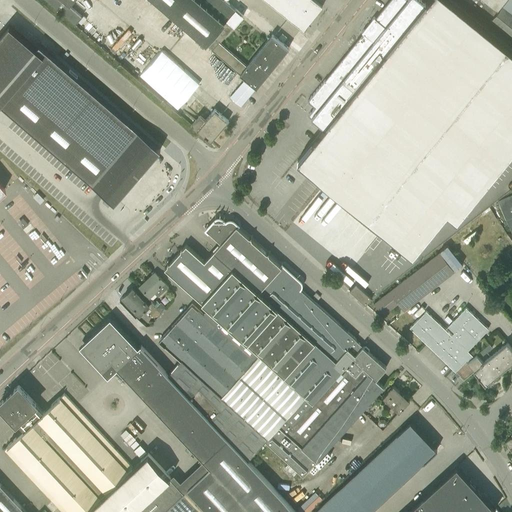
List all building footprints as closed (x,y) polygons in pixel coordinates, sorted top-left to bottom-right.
[(73,0),(47,0),(75,24),(82,16),(69,5),(73,0)] [(289,48),(272,34),(247,66),(220,43),(244,15),(225,0),(154,0),(230,65),(238,71),(237,72),(246,79),(256,88),(257,87),(289,48)] [(322,6),(315,0),(314,0),(266,0),(303,30),(322,6)] [(324,128),(298,160),(414,254),(448,212),(458,219),(511,152),(511,49),(451,0),(427,0),(425,3),(421,0),(389,0),(386,5),(380,12),(376,18),(374,17),(372,19),(374,20),(371,24),(370,23),(367,26),(368,27),(365,30),(364,29),(362,32),(363,33),(358,40),(353,46),(351,48),(308,101),(315,107),(309,115),(324,127),(324,128)] [(467,0),(490,19),(503,4),(504,3),(506,0),(467,0)] [(503,4),(490,19),(511,36),(511,10),(504,3),(503,4)] [(36,48),(9,25),(0,35),(0,103),(103,192),(115,202),(155,155),(161,149),(39,44),(36,48)] [(236,90),(246,79),(237,72),(229,81),(227,83),(236,90)] [(236,90),(230,96),(241,105),(256,88),(246,79),(236,90)] [(197,129),(211,141),(229,120),(215,109),(206,119),(200,113),(191,124),(197,129)] [(511,195),(498,202),(511,232),(511,231),(511,195)] [(214,251),(273,304),(298,277),(282,263),(281,265),(269,255),(269,252),(267,253),(252,239),(252,237),(249,237),(238,227),(239,225),(235,221),(233,220),(231,219),(229,219),(228,220),(226,221),(223,219),(222,218),(220,217),(218,217),(216,218),(215,219),(206,229),(221,243),(214,251)] [(178,253),(260,326),(298,361),(315,342),(273,304),(214,251),(205,261),(186,244),(183,248),(181,248),(181,250),(178,253)] [(439,252),(374,304),(383,312),(394,304),(390,300),(394,297),(397,302),(403,309),(453,269),(439,252)] [(165,268),(209,308),(246,342),(283,375),(284,376),(298,361),(260,326),(178,253),(170,263),(168,263),(168,265),(165,268)] [(140,286),(136,290),(140,295),(145,301),(149,298),(155,294),(158,297),(169,287),(165,283),(155,272),(140,286)] [(245,417),(268,438),(357,340),(356,340),(357,339),(301,288),(302,287),(302,285),(302,283),(302,281),(300,280),(298,277),(273,304),(315,342),(298,361),(284,376),(283,375),(245,417)] [(356,284),(350,290),(356,296),(362,289),(356,284)] [(124,297),(120,300),(136,317),(145,310),(145,309),(148,306),(149,305),(145,301),(140,295),(136,290),(133,287),(123,296),(124,297)] [(366,305),(372,298),(362,289),(356,296),(366,305)] [(166,307),(161,302),(160,303),(156,307),(161,313),(166,307)] [(246,342),(209,308),(203,314),(193,305),(193,304),(192,304),(159,340),(160,341),(181,360),(169,373),(249,459),(265,440),(266,441),(268,438),(245,417),(283,375),(246,342)] [(152,310),(150,312),(154,317),(160,312),(156,307),(155,306),(151,310),(152,310)] [(410,327),(449,365),(466,350),(467,350),(488,328),(466,307),(448,326),(454,332),(451,335),(426,310),(410,327)] [(88,338),(80,346),(83,349),(95,361),(95,362),(103,370),(108,376),(117,367),(210,467),(187,488),(208,511),(296,511),(249,459),(168,374),(142,345),(141,345),(141,344),(138,347),(110,317),(88,338)] [(303,475),(384,386),(376,378),(387,367),(369,351),(368,350),(368,349),(366,347),(364,347),(364,346),(363,346),(357,340),(268,438),(266,441),(303,475)] [(511,347),(507,342),(490,356),(501,370),(511,361),(511,347)] [(477,353),(481,357),(492,347),(489,343),(477,353)] [(485,383),(501,370),(490,356),(483,362),(476,354),(473,356),(467,350),(466,350),(449,365),(456,372),(464,379),(474,371),(478,376),(478,377),(479,378),(480,378),(485,385),(486,384),(485,383)] [(19,385),(4,398),(0,402),(0,404),(17,422),(24,430),(8,445),(4,449),(10,455),(63,511),(132,511),(169,478),(170,477),(148,453),(133,467),(64,393),(60,397),(43,412),(36,404),(19,385)] [(399,412),(410,400),(394,385),(383,397),(399,412)] [(411,420),(312,511),(369,511),(437,449),(411,420)] [(139,454),(144,449),(139,444),(134,449),(139,454)] [(405,511),(491,511),(496,508),(457,466),(405,511)] [(169,478),(132,511),(161,511),(182,493),(169,478)] [(0,511),(27,511),(0,482),(0,511)] [(199,511),(182,493),(161,511),(199,511)]
